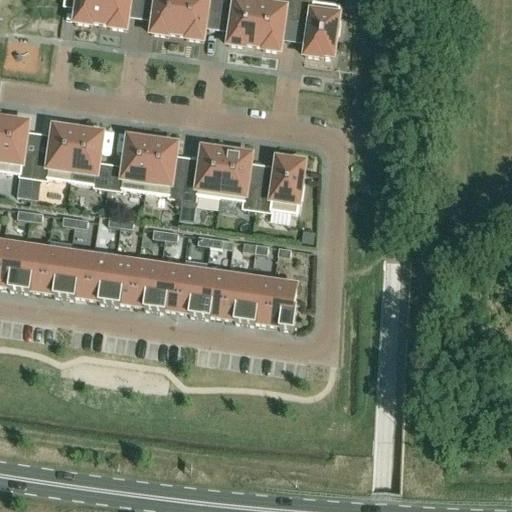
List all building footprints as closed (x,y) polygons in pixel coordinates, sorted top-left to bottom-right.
[(101,28),(104,0),(78,0),(75,27),(92,29),(92,27),(101,28)] [(131,2),(144,4),(144,0),(104,0),(101,28),(110,29),(109,32),(126,34),(131,2)] [(169,38),(178,39),(183,0),(144,0),(144,4),(156,5),(152,38),(168,40),(169,38)] [(183,0),(178,39),(187,40),(186,43),(203,45),(205,33),(208,13),(220,15),(222,0),(183,0)] [(246,49),(254,50),(261,3),(239,0),(222,0),(220,15),(233,17),(228,49),(245,51),(246,49)] [(262,3),(261,3),(254,50),(263,51),(263,54),(280,56),(284,24),(297,26),(301,2),(290,0),(276,0),(275,10),(261,8),(262,3)] [(357,3),(347,1),(346,10),(356,12),(357,6),(357,3)] [(315,4),(301,2),(297,26),(310,28),(305,59),(322,62),(322,60),(333,61),(336,38),(339,38),(341,25),(338,25),(341,10),(314,6),(315,4)] [(20,181),(33,183),(37,159),(25,157),(29,127),(4,124),(0,152),(0,175),(20,179),(20,181)] [(48,183),(71,186),(79,135),(54,131),(50,161),(37,159),(33,183),(48,185),(48,183)] [(79,135),(71,186),(72,186),(73,177),(96,180),(94,192),(108,194),(112,169),(99,168),(103,138),(79,135)] [(146,197),(153,145),(128,142),(124,171),(112,169),(108,194),(122,196),(122,194),(146,197)] [(182,205),(186,180),(173,178),(178,149),(153,145),(146,197),(169,200),(168,203),(182,205)] [(197,199),(221,203),(227,156),(203,152),(199,182),(186,180),(182,205),(196,206),(197,199)] [(227,156),(221,203),(244,206),(243,213),(257,215),(260,192),(248,190),(252,159),(227,156)] [(302,190),(305,167),(277,163),(273,194),(260,192),(257,215),(271,217),(271,215),(298,219),(300,203),(302,204),(304,191),(302,190)] [(32,193),(19,191),(17,201),(30,203),(32,193)] [(17,224),(30,225),(31,217),(19,215),(17,224)] [(43,219),(31,217),(30,225),(42,227),(43,219)] [(75,232),(76,223),(64,221),(62,230),(75,232)] [(108,231),(121,232),(122,224),(110,222),(108,231)] [(87,234),(88,225),(76,223),(75,232),(87,234)] [(134,225),(122,224),(121,232),(133,234),(134,225)] [(153,243),(165,245),(166,236),(154,234),(153,243)] [(179,238),(166,236),(165,245),(177,246),(179,238)] [(210,251),(211,242),(199,241),(198,249),(210,251)] [(211,242),(210,251),(223,253),(224,244),(211,242)] [(243,256),(255,258),(256,249),(234,246),(232,258),(242,259),(243,256)] [(20,296),(26,252),(3,248),(0,271),(0,290),(9,292),(9,294),(20,296)] [(256,249),(255,258),(268,259),(269,251),(256,249)] [(26,252),(20,296),(30,297),(30,295),(42,297),(48,255),(26,252)] [(290,263),(292,254),(279,252),(278,261),(290,263)] [(48,255),(42,297),(54,299),(54,301),(65,302),(71,258),(48,255)] [(71,258),(65,302),(75,304),(75,302),(88,303),(94,261),(71,258)] [(94,261),(88,303),(100,305),(99,307),(110,309),(116,265),(94,261)] [(121,308),(133,310),(139,268),(116,265),(110,309),(120,310),(121,308)] [(139,268),(133,310),(145,312),(144,314),(155,315),(161,271),(139,268)] [(161,271),(155,315),(165,317),(166,315),(178,316),(184,274),(161,271)] [(200,322),(206,277),(184,274),(178,316),(190,318),(190,320),(200,322)] [(206,277),(200,322),(211,323),(211,321),(223,323),(229,281),(206,277)] [(245,328),(252,284),(229,281),(223,323),(235,325),(235,327),(245,328)] [(256,328),(268,329),(274,287),(252,284),(245,328),(256,330),(256,328)] [(274,287),(268,329),(280,331),(280,333),(294,335),(297,312),(295,312),(298,290),(274,287)]
